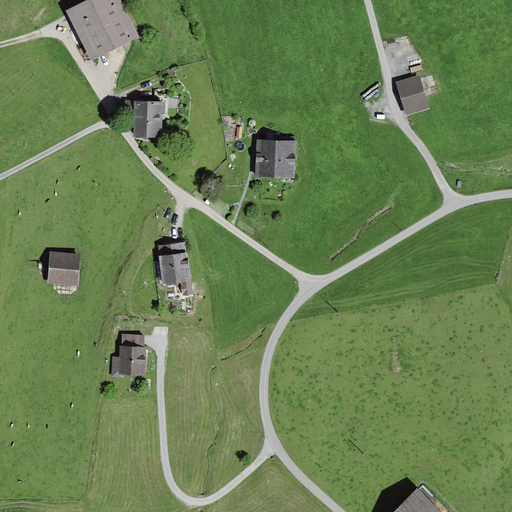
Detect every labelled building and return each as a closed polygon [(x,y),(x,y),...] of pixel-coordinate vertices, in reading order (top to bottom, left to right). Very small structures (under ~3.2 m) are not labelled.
[(116,0),(91,0),(64,14),(89,63),(136,39),(116,0)] [(419,78),(398,85),(407,115),(428,108),(419,78)] [(142,101),(125,101),(125,113),(135,113),(134,139),(163,140),(164,104),(142,103),(142,101)] [(273,141),(258,140),(256,178),(293,180),(295,139),(274,138),(273,141)] [(185,243),(158,246),(163,285),(190,281),(185,243)] [(78,256),(45,254),(44,282),(77,284),(78,256)] [(122,335),(122,346),(144,347),(145,336),(122,335)] [(122,346),(120,346),(119,357),(112,357),(111,378),(124,378),(124,376),(145,377),(146,347),(144,347),(122,346)] [(434,511),(413,490),(390,511),(434,511)]
